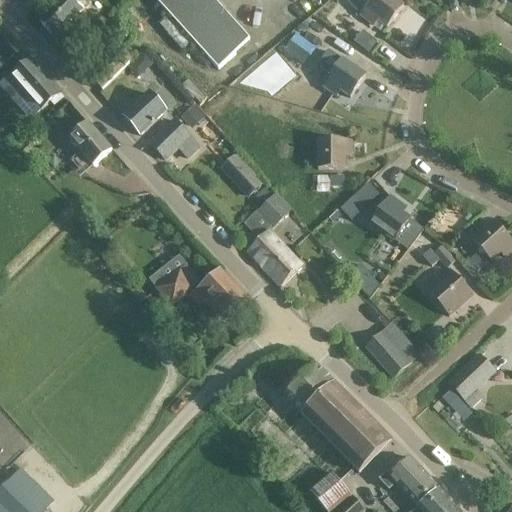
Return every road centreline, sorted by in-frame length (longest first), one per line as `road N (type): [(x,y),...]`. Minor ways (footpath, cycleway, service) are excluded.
road 1 (tertiary): [(288,318),(0,2)]
road 2 (residential): [(511,208),(435,169),(421,151),(415,109),(442,43),(479,29),(511,45)]
road 3 (tertiary): [(472,511),(288,318)]
road 4 (unclassified): [(119,511),(288,318)]
